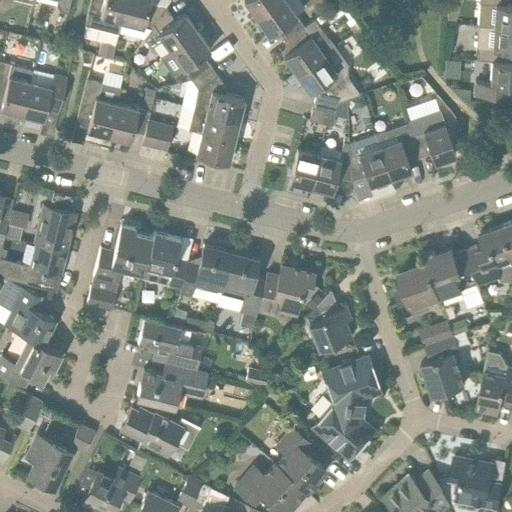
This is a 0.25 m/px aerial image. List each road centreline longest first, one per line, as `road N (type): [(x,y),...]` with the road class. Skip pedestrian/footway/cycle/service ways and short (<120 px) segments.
road 1 (residential): [(242,210),(273,92),(215,5)]
road 2 (residential): [(360,233),(422,424)]
road 3 (residential): [(79,314),(76,377),(82,394),(102,408),(118,408),(132,363),(124,341)]
road 4 (residential): [(511,176),(360,233)]
road 5 (residential): [(242,210),(100,172)]
road 6 (residential): [(100,172),(79,314)]
road 7 (residential): [(422,424),(314,511)]
road 8 (residential): [(360,233),(242,210)]
